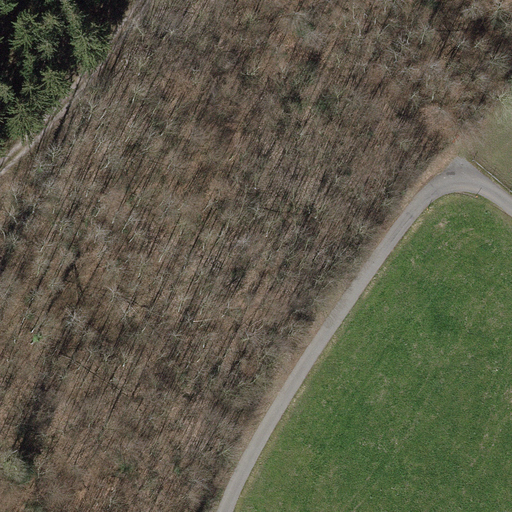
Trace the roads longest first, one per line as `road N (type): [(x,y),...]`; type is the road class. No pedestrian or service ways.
road 1 (unclassified): [(227,511),(273,414),(396,231),(435,189),(468,178),(511,204)]
road 2 (motorway): [(0,351),(215,0)]
road 3 (track): [(0,170),(80,94),(153,0)]
road 4 (motorway): [(68,0),(0,111)]
